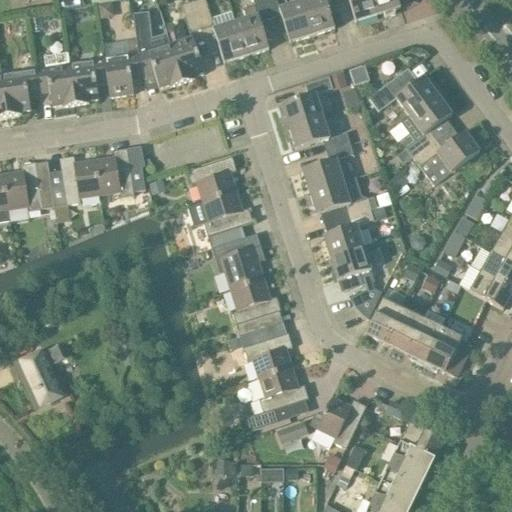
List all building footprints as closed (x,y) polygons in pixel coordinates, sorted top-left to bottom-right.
[(202,31),(214,27),(205,0),(202,0),(193,3),(202,31)] [(271,20),(264,0),(251,0),(248,1),(250,9),(238,12),(241,23),(236,24),(247,58),(269,50),(261,24),(271,20)] [(313,37),(302,3),(285,9),(282,0),(264,0),(271,20),(282,17),(290,44),(313,37)] [(334,0),(313,0),(302,3),(313,37),(335,30),(327,3),(334,0)] [(349,0),(356,23),(378,16),(373,0),(349,0)] [(373,0),(378,16),(401,9),(397,0),(373,0)] [(202,31),(193,3),(181,7),(190,35),(202,31)] [(247,58),(236,24),(214,31),(225,65),(247,58)] [(192,38),(170,45),(183,85),(195,81),(194,79),(204,76),(192,38)] [(183,85),(170,45),(138,56),(143,79),(155,76),(159,90),(169,87),(170,89),(183,85)] [(76,107),(68,54),(44,58),(46,70),(35,71),(39,95),(50,93),(52,109),(63,107),(63,109),(76,107)] [(108,85),(104,61),(70,66),(68,54),(76,107),(89,105),(89,103),(99,102),(97,87),(107,85),(108,85)] [(143,79),(138,56),(104,61),(108,85),(107,85),(110,100),(134,96),(132,81),(143,79)] [(351,72),(355,87),(371,82),(366,67),(351,72)] [(39,95),(35,71),(1,77),(8,118),(21,116),(20,114),(31,112),(28,97),(39,95)] [(411,118),(439,98),(443,95),(429,76),(413,87),(404,74),(369,100),(379,114),(397,100),(411,118)] [(290,129),(323,118),(316,96),(334,91),(330,79),(306,87),(310,98),(283,106),(290,129)] [(401,142),(414,159),(436,142),(430,133),(452,116),(439,98),(411,118),(402,125),(410,135),(401,142)] [(327,153),(351,146),(348,135),(330,140),(323,118),(290,129),(297,151),(324,143),(327,153)] [(436,142),(414,159),(420,168),(434,188),(480,154),(466,135),(443,151),(436,142)] [(351,146),(327,153),(330,163),(303,172),(310,195),(344,184),(337,162),(355,156),(351,146)] [(114,161),(95,164),(100,199),(119,196),(120,201),(134,199),(134,195),(145,194),(142,171),(131,173),(127,152),(113,154),(114,161)] [(198,186),(203,205),(237,194),(231,175),(238,173),(233,159),(188,174),(192,188),(198,186)] [(100,199),(95,164),(75,167),(74,160),(60,162),(63,183),(51,185),(55,211),(81,207),(80,202),(100,199)] [(55,211),(51,185),(39,187),(36,166),(21,168),(22,175),(2,178),(8,212),(27,209),(28,215),(55,211)] [(397,175),(388,183),(396,194),(406,186),(397,175)] [(351,206),(344,184),(310,195),(317,218),(344,209),(348,219),(371,212),(377,211),(373,200),(351,206)] [(237,194),(203,205),(209,223),(204,225),(209,239),(254,225),(249,211),(243,213),(237,194)] [(465,216),(479,222),(489,202),(476,195),(465,216)] [(324,238),(332,261),(365,250),(358,228),(374,223),(371,212),(348,219),(351,229),(324,238)] [(511,218),(502,236),(511,242),(511,218)] [(454,234),(450,243),(461,249),(466,240),(454,234)] [(491,255),(511,266),(511,242),(502,236),(491,255)] [(231,293),(265,282),(259,264),(265,262),(261,248),(241,254),(237,243),(212,250),(220,276),(225,274),(231,293)] [(332,261),(339,283),(360,277),(363,288),(387,280),(384,269),(372,272),(365,250),(332,261)] [(480,274),(511,292),(511,266),(491,255),(480,274)] [(511,292),(480,274),(470,293),(503,312),(511,296),(511,292)] [(240,339),(250,336),(265,331),(261,319),(281,313),(277,299),(271,301),(265,282),(231,293),(237,312),(232,313),(240,339)] [(449,283),(446,291),(458,296),(461,289),(462,289),(459,287),(449,283)] [(118,285),(109,288),(115,309),(125,307),(118,285)] [(386,346),(402,311),(382,302),(366,336),(386,346)] [(405,355),(422,321),(425,313),(414,307),(410,315),(402,311),(386,346),(405,355)] [(423,368),(442,330),(422,321),(405,355),(412,359),(410,362),(423,368)] [(423,368),(437,375),(438,371),(456,380),(467,357),(456,352),(462,340),(442,330),(423,368)] [(259,381),(292,371),(287,352),(293,350),(289,336),(253,347),(250,336),(240,339),(248,364),(253,362),(259,381)] [(14,366),(35,412),(68,397),(54,367),(70,360),(63,345),(48,352),(47,351),(14,366)] [(292,371),(259,381),(265,400),(260,401),(264,415),(309,401),(305,387),(298,389),(292,371)] [(333,400),(317,431),(335,440),(333,445),(346,451),(367,409),(354,403),(351,409),(333,400)] [(401,421),(406,411),(391,404),(386,414),(401,421)] [(511,446),(511,418),(510,418),(500,441),(511,446)] [(434,463),(450,432),(427,421),(422,432),(410,426),(400,447),(434,463)] [(281,444),(310,437),(306,422),(277,429),(281,444)] [(434,463),(400,447),(392,462),(427,479),(434,463)] [(354,450),(346,468),(356,473),(365,455),(354,450)] [(427,479),(392,462),(387,474),(421,491),(427,479)] [(217,475),(230,476),(230,464),(218,463),(217,475)] [(251,478),(251,468),(239,468),(239,478),(251,478)] [(270,482),(270,472),(261,472),(261,482),(270,482)] [(375,497),(405,511),(410,511),(421,491),(387,474),(375,497)] [(341,478),(337,487),(346,491),(350,482),(341,478)] [(405,511),(375,497),(369,509),(375,511),(405,511)]
